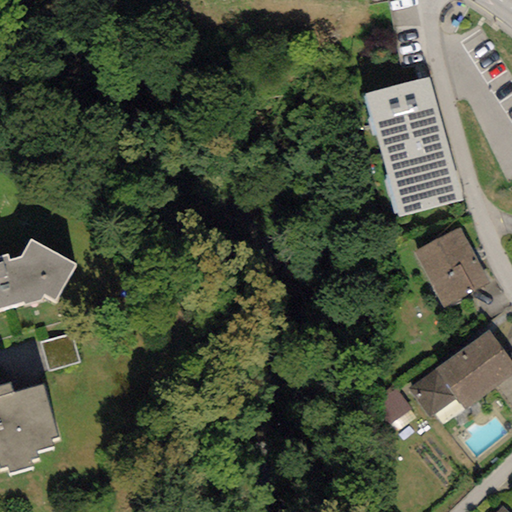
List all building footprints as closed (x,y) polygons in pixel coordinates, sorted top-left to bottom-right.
[(429,77),(363,96),(398,218),(463,200),(429,77)] [(460,228),(413,253),(442,307),(488,282),(460,228)] [(0,309),(48,288),(60,296),(83,264),(34,230),(24,245),(0,254),(0,309)] [(511,360),(489,329),(407,389),(428,418),(454,399),(463,411),(495,388),(511,374),(511,360)] [(75,339),(45,348),(53,376),(83,367),(75,339)] [(0,438),(9,466),(45,455),(39,435),(61,428),(45,377),(19,386),(14,372),(0,376),(0,438)] [(511,374),(495,388),(511,410),(511,374)]
